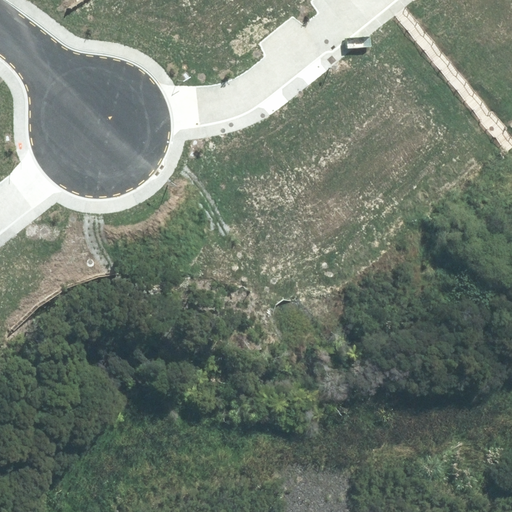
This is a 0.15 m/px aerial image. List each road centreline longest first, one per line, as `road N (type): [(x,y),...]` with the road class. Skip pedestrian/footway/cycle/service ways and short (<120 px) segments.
road 1 (residential): [(365,0),(233,100),(118,133)]
road 2 (residential): [(0,7),(47,34),(84,72),(118,133)]
road 3 (residential): [(0,199),(118,133)]
